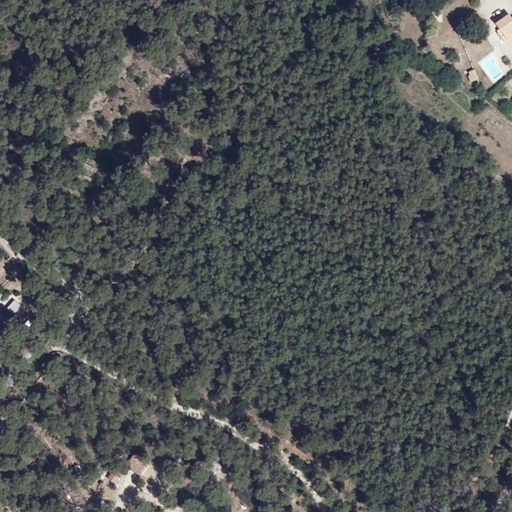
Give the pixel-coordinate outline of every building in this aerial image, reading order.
[(511,8),(479,28),(511,57),(511,8)] [(471,82),(478,79),(474,69),(466,72),(471,82)] [(14,299),(7,308),(14,315),(22,305),(14,299)] [(0,322),(8,327),(15,313),(1,306),(0,307),(0,322)] [(147,465),(134,456),(126,467),(139,476),(147,465)]
